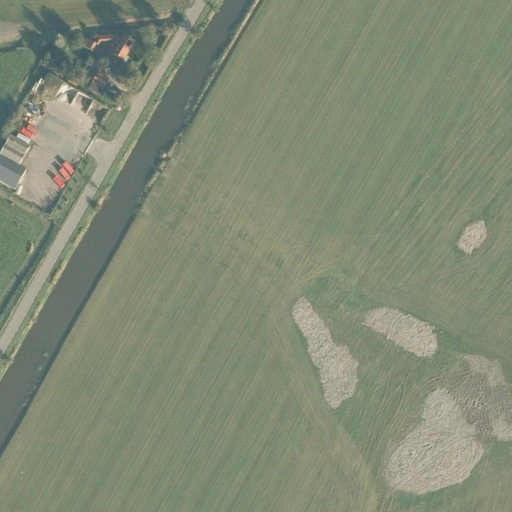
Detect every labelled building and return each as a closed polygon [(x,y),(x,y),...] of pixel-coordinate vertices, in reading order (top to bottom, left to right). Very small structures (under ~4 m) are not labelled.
[(135,43),(124,37),(122,41),(115,37),(107,51),(113,55),(124,62),(135,43)] [(95,43),(87,39),(82,47),(91,51),(95,43)] [(103,90),(109,80),(97,74),(92,83),(103,90)] [(33,141),(38,131),(27,126),(22,136),(33,141)] [(0,155),(19,166),(29,148),(11,137),(0,155)] [(19,166),(0,155),(0,156),(0,182),(15,191),(26,170),(19,166)]
